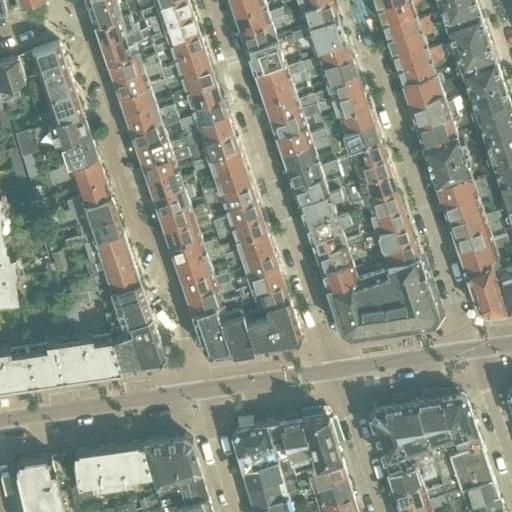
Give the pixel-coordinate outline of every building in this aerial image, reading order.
[(88,0),(96,21),(130,9),(142,6),(139,0),(88,0)] [(160,10),(163,19),(193,9),(190,0),(161,0),(142,7),(145,15),(160,10)] [(231,0),(236,11),(266,1),(265,0),(231,0)] [(285,9),(285,11),(286,13),(289,21),(291,27),(337,11),(332,0),(311,0),(301,4),(285,9)] [(393,0),(377,6),(382,20),(416,9),(413,1),(415,0),(418,0),(421,7),(429,4),(428,0),(427,0),(393,0)] [(436,23),(480,8),(476,0),(427,0),(428,0),(429,4),(432,12),(434,20),(436,23)] [(236,11),(241,28),(286,13),(285,11),(283,12),(281,6),(269,10),(266,1),(236,11)] [(453,41),(487,29),(480,8),(436,23),(438,32),(448,28),(451,36),(441,40),(443,44),(453,41)] [(96,21),(102,39),(139,26),(137,19),(133,20),(130,9),(96,21)] [(147,24),(150,34),(153,42),(199,26),(193,9),(163,19),(165,27),(162,28),(159,20),(147,24)] [(382,20),(387,35),(434,20),(432,12),(418,16),(416,9),(382,20)] [(292,29),(299,49),(344,34),(337,11),(291,27),(292,29)] [(241,28),(247,44),(283,32),(280,24),(289,21),(286,13),(241,28)] [(387,35),(392,50),(426,39),(423,31),(433,28),(435,36),(439,34),(438,32),(436,23),(434,20),(387,35)] [(102,39),(109,59),(136,50),(133,40),(150,34),(147,24),(139,26),(102,39)] [(156,52),(157,52),(156,50),(171,45),(174,53),(205,43),(199,26),(153,42),(156,52)] [(247,44),(254,64),(284,54),(299,49),(292,29),(283,32),(247,44)] [(456,66),(495,53),(487,29),(453,41),(459,60),(454,62),(456,66)] [(299,49),(302,58),(305,66),(308,66),(350,51),(344,34),(299,49)] [(392,50),(398,66),(445,50),(443,44),(441,40),(439,34),(435,36),(438,43),(428,46),(426,39),(392,50)] [(32,49),(40,72),(67,62),(60,39),(32,49)] [(161,67),(162,68),(164,75),(165,75),(210,60),(205,43),(174,53),(177,62),(162,67),(161,67)] [(109,59),(114,74),(159,59),(159,58),(158,53),(157,52),(156,52),(142,57),(139,49),(136,50),(109,59)] [(398,66),(402,80),(437,69),(450,65),(445,50),(398,66)] [(323,70),(326,79),(356,68),(350,51),(308,66),(310,74),(323,70)] [(459,91),(468,88),(503,76),(495,53),(456,66),(451,67),(453,74),(458,72),(457,69),(462,68),(467,82),(457,86),(459,91)] [(16,80),(25,77),(18,54),(8,57),(16,80)] [(254,64),(259,81),(305,66),(302,58),(288,64),(284,54),(254,64)] [(25,107),(16,80),(8,57),(0,59),(0,75),(6,93),(4,93),(10,112),(25,107)] [(114,74),(119,91),(150,81),(147,73),(162,68),(161,67),(162,67),(159,59),(114,74)] [(165,75),(168,84),(183,79),(185,87),(216,77),(210,60),(165,75)] [(41,76),(48,95),(75,86),(67,62),(40,72),(25,77),(28,83),(35,81),(38,78),(41,76)] [(259,81),(265,99),(296,89),(293,80),(302,77),(305,86),(311,84),(305,66),(259,81)] [(314,92),(316,100),(362,86),(356,68),(326,79),(329,86),(314,92)] [(402,80),(409,100),(443,89),(449,87),(457,85),(453,74),(440,78),(437,69),(402,80)] [(119,91),(125,108),(155,98),(153,89),(168,84),(165,75),(164,75),(164,76),(150,81),(119,91)] [(464,104),(467,113),(510,98),(503,76),(468,88),(472,98),(463,101),(464,104)] [(190,104),(191,103),(221,94),(216,77),(185,87),(171,92),(173,100),(187,96),(190,104)] [(409,100),(416,120),(456,107),(464,104),(463,101),(459,91),(457,86),(457,85),(449,87),(452,98),(446,100),(443,89),(409,100)] [(40,113),(43,122),(83,108),(75,86),(48,95),(52,109),(40,113)] [(362,86),(316,100),(319,108),(334,103),(337,112),(368,103),(362,86)] [(265,99),(271,115),(316,100),(314,92),(311,93),(298,97),(296,89),(265,99)] [(179,118),(182,125),(182,126),(227,111),(221,94),(191,103),(194,112),(179,117),(179,118)] [(125,108),(131,125),(177,110),(174,102),(158,106),(155,98),(125,108)] [(479,120),(484,133),(511,123),(511,103),(510,98),(467,113),(470,123),(479,120)] [(0,99),(0,119),(2,128),(10,126),(4,107),(2,107),(0,99)] [(271,115),(277,132),(307,122),(304,114),(313,111),(316,120),(322,117),(319,108),(316,100),(271,115)] [(325,126),(328,134),(373,118),(368,103),(337,112),(340,120),(331,124),(328,115),(322,117),(325,126)] [(416,120),(423,141),(457,130),(456,127),(453,119),(459,117),(456,107),(416,120)] [(32,150),(62,140),(90,130),(83,108),(43,122),(16,131),(22,154),(32,150)] [(131,125),(136,142),(167,132),(164,123),(179,118),(179,117),(177,110),(131,125)] [(182,126),(185,134),(199,129),(202,137),(232,127),(228,113),(227,111),(182,126)] [(373,118),(328,134),(330,142),(333,151),(341,148),(338,139),(346,137),(348,145),(378,135),(373,118)] [(277,132),(282,149),(328,134),(325,126),(310,131),(307,122),(277,132)] [(481,157),(482,160),(511,150),(511,123),(484,133),(488,146),(478,148),(481,157)] [(136,142),(142,160),(188,144),(188,143),(182,126),(182,125),(181,126),(181,127),(177,128),(181,137),(170,141),(167,132),(136,142)] [(188,143),(188,144),(191,152),(193,160),(238,144),(233,129),(232,127),(202,137),(206,146),(197,149),(194,140),(188,143)] [(56,157),(59,166),(98,154),(90,130),(62,140),(66,154),(56,157)] [(427,154),(429,161),(467,148),(464,138),(460,140),(457,130),(423,141),(427,154)] [(282,149),(288,165),(318,155),(315,147),(330,141),(330,142),(328,134),(282,149)] [(339,158),(341,166),(384,152),(378,135),(348,145),(351,154),(339,158)] [(142,160),(148,176),(178,166),(175,157),(191,152),(188,144),(142,160)] [(211,162),(214,172),(244,161),(238,144),(193,160),(196,167),(211,162)] [(27,185),(16,145),(8,148),(20,187),(27,185)] [(432,169),(436,181),(470,170),(467,160),(471,159),(467,148),(429,161),(432,170),(432,169)] [(22,154),(29,176),(39,173),(32,150),(22,154)] [(484,165),(489,182),(511,174),(511,150),(482,160),(484,165)] [(357,170),(360,178),(390,169),(384,152),(341,166),(344,174),(357,170)] [(73,175),(78,187),(106,178),(98,154),(59,166),(49,170),(53,182),(73,175)] [(288,165),(294,183),(324,172),(339,167),(335,158),(320,163),(318,155),(288,165)] [(201,185),(204,194),(250,178),(244,161),(214,172),(217,180),(201,185)] [(436,181),(442,198),(489,182),(484,165),(479,167),(482,175),(473,178),(470,170),(436,181)] [(148,176),(153,193),(190,180),(198,177),(198,176),(196,169),(181,174),(178,166),(148,176)] [(353,181),(344,183),(350,201),(396,186),(390,169),(360,178),(362,186),(355,188),(353,181)] [(294,183),(299,200),(344,183),(341,174),(326,179),(324,172),(294,183)] [(495,199),(497,205),(511,200),(511,174),(489,182),(495,199)] [(67,199),(70,207),(111,194),(106,178),(78,187),(80,195),(67,199)] [(221,196),(224,203),(255,194),(250,178),(204,194),(207,201),(221,196)] [(153,193),(159,211),(190,201),(188,195),(194,193),(190,180),(153,193)] [(442,198),(447,215),(482,203),(479,194),(486,192),(489,201),(495,199),(489,182),(442,198)] [(299,200),(310,232),(355,216),(353,212),(354,212),(350,201),(344,183),(299,200)] [(350,201),(354,212),(360,209),(359,206),(368,203),(371,211),(401,201),(396,186),(350,201)] [(78,223),(79,223),(117,210),(111,194),(70,207),(47,215),(48,218),(57,215),(58,219),(75,214),(78,223)] [(217,217),(213,218),(216,227),(261,211),(255,194),(224,203),(227,214),(217,217)] [(37,200),(39,208),(48,205),(46,197),(37,200)] [(447,215),(453,232),(501,215),(497,205),(495,199),(489,201),(492,209),(485,212),(482,203),(447,215)] [(511,200),(497,205),(501,215),(511,211),(511,215),(511,200)] [(207,202),(204,203),(192,207),(190,201),(159,211),(165,226),(207,211),(210,210),(207,202)] [(358,224),(361,233),(407,218),(401,201),(371,211),(374,220),(363,224),(360,215),(355,216),(358,224)] [(44,242),(33,203),(25,206),(37,245),(44,242)] [(67,246),(84,241),(123,228),(117,210),(79,223),(82,232),(64,238),(67,246)] [(165,226),(170,243),(200,232),(198,223),(213,218),(210,210),(207,211),(165,226)] [(216,227),(217,231),(219,236),(224,234),(224,232),(233,229),(236,239),(267,228),(261,211),(216,227)] [(453,232),(459,249),(493,237),(490,228),(504,224),(501,215),(453,232)] [(310,232),(316,249),(346,238),(343,229),(358,224),(355,216),(310,232)] [(361,233),(367,251),(412,235),(407,218),(361,233)] [(170,243),(176,260),(222,245),(221,243),(218,244),(216,237),(203,241),(202,236),(217,231),(216,227),(200,232),(170,243)] [(84,241),(89,258),(129,245),(123,228),(84,241)] [(224,252),(227,260),(272,244),(267,228),(236,239),(239,247),(224,252)] [(459,249),(465,267),(499,254),(496,245),(509,241),(507,232),(493,237),(459,249)] [(316,249),(321,266),(367,251),(361,233),(346,238),(316,249)] [(0,302),(19,300),(15,283),(16,282),(14,275),(20,274),(15,255),(10,257),(8,249),(7,249),(3,235),(0,236),(0,302)] [(412,235),(367,251),(373,268),(418,253),(412,235)] [(244,263),(247,271),(278,262),(272,244),(227,260),(229,268),(244,263)] [(61,294),(63,294),(98,289),(94,276),(135,263),(129,245),(89,258),(85,259),(90,276),(82,278),(82,280),(59,287),(61,294)] [(176,260),(181,277),(212,267),(209,257),(224,252),(222,245),(176,260)] [(51,252),(57,269),(66,266),(61,249),(51,252)] [(511,249),(499,254),(465,267),(470,281),(471,281),(478,303),(478,305),(479,305),(480,306),(480,305),(486,309),(487,310),(487,311),(489,310),(488,309),(503,307),(503,308),(508,307),(495,265),(511,258),(511,249)] [(327,283),(359,272),(373,268),(367,251),(321,266),(327,283)] [(418,253),(373,268),(392,325),(433,319),(438,310),(418,253)] [(511,306),(511,258),(495,265),(508,307),(511,306)] [(232,276),(233,278),(238,293),(283,278),(278,262),(247,271),(233,276),(232,276)] [(112,288),(140,280),(135,263),(94,276),(98,289),(99,293),(104,291),(101,282),(109,279),(112,288)] [(181,277),(187,294),(233,278),(232,276),(233,276),(231,270),(227,271),(226,270),(215,274),(212,267),(181,277)] [(373,268),(359,272),(362,282),(354,285),(368,328),(392,325),(373,268)] [(53,269),(52,269),(44,271),(52,295),(61,294),(59,287),(53,269)] [(359,272),(327,283),(342,326),(350,331),(368,328),(354,285),(362,282),(359,272)] [(187,294),(193,311),(223,300),(220,290),(231,287),(234,296),(238,295),(238,293),(233,278),(187,294)] [(238,293),(238,295),(242,294),(243,300),(255,296),(258,304),(265,302),(289,295),(283,278),(238,293)] [(104,301),(107,310),(146,297),(140,280),(112,288),(104,291),(99,293),(98,289),(63,294),(63,295),(51,297),(53,305),(64,303),(66,319),(78,318),(76,309),(81,301),(90,299),(113,292),(115,297),(104,301)] [(289,295),(265,302),(268,311),(279,342),(296,339),(302,331),(301,330),(289,295)] [(105,310),(110,327),(121,324),(152,314),(146,297),(107,310),(105,310)] [(223,300),(193,311),(205,346),(213,352),(231,349),(220,317),(228,314),(226,308),(223,300)] [(240,304),(226,308),(228,314),(220,317),(231,349),(255,345),(246,318),(243,308),(241,308),(240,304)] [(268,311),(246,318),(255,345),(279,342),(268,311)] [(132,328),(143,362),(160,359),(161,359),(165,350),(164,350),(152,314),(121,324),(126,330),(132,328)] [(112,334),(121,365),(143,362),(132,328),(126,330),(121,324),(110,327),(112,334)] [(29,347),(34,378),(121,365),(112,334),(93,337),(93,332),(47,339),(48,344),(29,347)] [(0,383),(34,378),(29,347),(12,350),(11,345),(0,346),(0,383)] [(458,446),(482,439),(467,396),(459,391),(441,394),(458,446)] [(435,453),(458,446),(441,394),(417,397),(431,441),(435,453)] [(400,401),(391,401),(407,449),(431,441),(417,397),(415,398),(408,399),(400,401)] [(370,412),(388,470),(405,464),(405,463),(409,461),(407,457),(401,459),(398,452),(407,449),(391,401),(375,404),(375,403),(370,412)] [(317,464),(342,456),(329,416),(326,417),(323,415),(322,412),(302,415),(317,464)] [(302,415),(278,418),(290,455),(294,470),(306,467),(317,464),(302,415)] [(232,433),(243,469),(290,455),(278,418),(238,424),(237,424),(232,432),(232,433)] [(167,435),(185,499),(208,492),(192,438),(192,437),(184,432),(167,435)] [(162,505),(175,502),(185,499),(167,435),(142,438),(153,474),(160,497),(162,505)] [(153,474),(142,438),(114,443),(119,479),(135,477),(134,472),(151,469),(153,474)] [(440,472),(487,456),(482,439),(458,446),(435,453),(440,472)] [(94,483),(119,479),(114,443),(74,449),(79,480),(93,478),(94,483)] [(16,462),(25,499),(61,490),(55,468),(51,469),(48,457),(52,456),(52,452),(20,457),(19,457),(16,462)] [(388,470),(394,487),(422,478),(440,472),(435,453),(405,464),(388,470)] [(243,469),(248,484),(283,474),(294,470),(290,455),(243,469)] [(297,478),(300,487),(347,473),(342,456),(317,464),(306,467),(309,475),(297,478)] [(445,488),(493,473),(487,456),(440,472),(443,481),(445,488)] [(347,473),(300,487),(302,495),(314,491),(317,500),(352,489),(347,473)] [(449,498),(451,506),(499,490),(493,473),(445,488),(446,490),(449,498)] [(248,484),(253,502),(300,487),(297,478),(285,482),(283,474),(248,484)] [(446,490),(445,488),(443,481),(425,487),(422,478),(394,487),(399,505),(446,490)] [(71,487),(73,504),(81,503),(79,486),(71,487)] [(253,502),(255,511),(280,511),(293,508),(290,499),(302,495),(300,487),(253,502)] [(307,511),(341,511),(358,507),(352,489),(317,500),(319,508),(307,511)] [(28,511),(60,511),(61,511),(65,510),(61,490),(25,499),(28,511)] [(433,511),(431,504),(449,498),(446,490),(399,505),(401,511),(433,511)] [(461,511),(469,509),(470,511),(490,511),(504,507),(499,490),(451,506),(452,511),(461,511)] [(208,511),(214,510),(208,492),(185,499),(175,502),(178,511),(175,511),(208,511)] [(151,504),(153,508),(162,505),(160,497),(150,500),(149,496),(139,500),(142,507),(151,504)] [(115,508),(116,511),(126,511),(136,509),(133,502),(115,508)]
